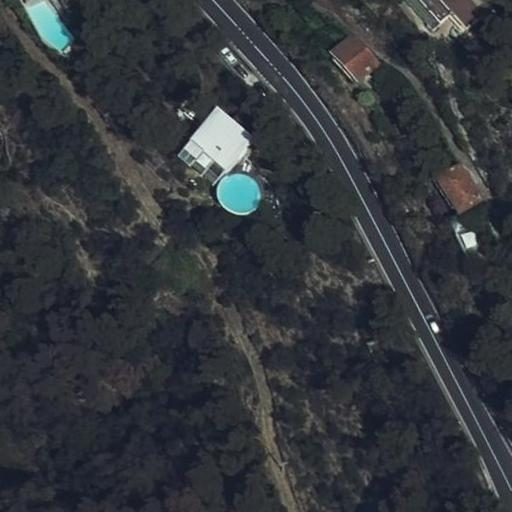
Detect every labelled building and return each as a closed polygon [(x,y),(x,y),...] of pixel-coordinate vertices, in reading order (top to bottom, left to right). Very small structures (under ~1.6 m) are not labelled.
[(407,0),(423,17),(439,2),(457,21),(479,0),(407,0)] [(339,26),(319,46),(343,71),(365,51),(356,42),(339,26)] [(196,104),(180,121),(216,152),(222,146),(231,135),(196,104)] [(216,152),(180,121),(155,149),(190,180),(216,152)] [(422,169),(444,205),(465,190),(454,172),(445,159),(444,156),(422,169)]
